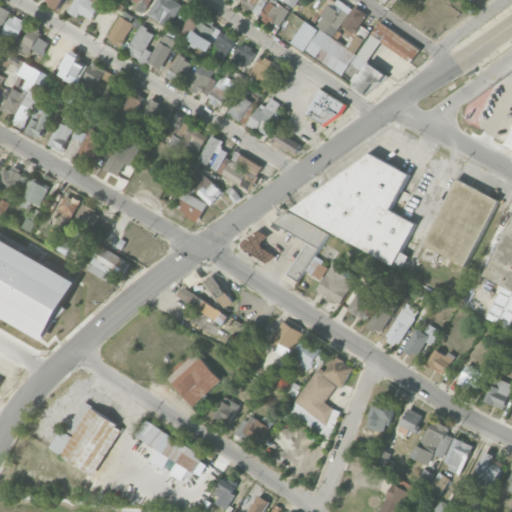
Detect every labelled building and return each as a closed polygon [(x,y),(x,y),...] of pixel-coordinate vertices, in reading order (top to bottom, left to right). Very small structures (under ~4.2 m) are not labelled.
[(49,0),(48,4),(59,9),(63,0),(49,0)] [(101,0),(75,0),(69,12),(77,17),(80,12),(90,18),(101,0)] [(132,0),(132,1),(150,8),(152,0),(132,0)] [(156,0),(148,15),(169,27),(184,3),(178,0),(156,0)] [(267,0),(242,0),(240,6),(260,15),(267,0)] [(289,10),(270,0),(268,0),(260,16),(280,27),(289,10)] [(0,30),(11,11),(0,5),(0,30)] [(143,21),(125,10),(107,37),(121,46),(134,26),(138,28),(143,21)] [(11,15),(1,35),(15,43),(26,22),(11,15)] [(209,51),(213,44),(220,47),(216,56),(224,60),(236,37),(203,19),(191,41),(209,51)] [(152,50),(148,49),(155,31),(139,25),(128,54),(147,62),(152,50)] [(28,55),(31,49),(42,55),(49,42),(40,37),(41,34),(30,28),(18,50),(28,55)] [(163,69),(177,39),(163,33),(149,62),(163,69)] [(256,50),(240,43),(233,58),(249,65),(256,50)] [(88,65),(79,61),(82,54),(71,49),(59,76),(78,85),(88,65)] [(193,62),(179,54),(168,74),(182,82),(193,62)] [(260,55),(250,74),(264,82),(275,64),(260,55)] [(51,75),(24,62),(18,74),(27,79),(21,91),(13,87),(1,112),(27,125),(51,75)] [(125,80),(112,75),(113,72),(91,62),(80,88),(91,93),(94,87),(104,92),(101,98),(114,104),(125,80)] [(212,78),(215,69),(199,63),(189,88),(209,95),(216,79),(212,78)] [(221,107),(236,83),(222,74),(208,99),(221,107)] [(238,121),(254,103),(246,96),(252,89),(247,85),(225,109),(238,121)] [(118,113),(132,119),(144,94),(130,87),(118,113)] [(343,101),(320,88),(306,113),(328,126),(343,101)] [(150,128),(163,104),(152,98),(139,122),(150,128)] [(248,126),(269,135),(283,103),(270,98),(264,110),(256,107),(248,126)] [(41,138),(52,113),(37,107),(26,132),(41,138)] [(79,114),(65,108),(51,146),(65,151),(79,114)] [(172,113),(163,130),(173,135),(175,132),(184,137),(191,123),(172,113)] [(182,146),(200,153),(208,134),(190,126),(182,146)] [(84,141),(87,132),(77,129),(73,137),(84,141)] [(98,161),(108,137),(90,129),(79,153),(98,161)] [(297,152),(302,144),(281,131),(276,140),(297,152)] [(224,141),(211,135),(199,160),(211,166),(211,167),(218,171),(227,151),(221,148),(224,141)] [(118,143),(105,168),(120,175),(126,163),(132,166),(144,143),(129,136),(124,146),(118,143)] [(258,174),(263,165),(237,151),(232,159),(258,174)] [(416,222),(392,210),(410,172),(374,155),(285,208),(402,266),(407,256),(403,249),(416,222)] [(218,171),(249,189),(257,175),(227,157),(218,171)] [(27,176),(20,173),(21,171),(4,165),(0,176),(0,186),(21,194),(27,176)] [(202,180),(191,173),(184,184),(214,204),(224,189),(205,176),(202,180)] [(424,245),(468,265),(499,197),(455,177),(424,245)] [(41,205),(49,187),(29,178),(17,203),(29,208),(32,201),(41,205)] [(175,208),(199,221),(208,204),(185,191),(175,208)] [(81,202),(64,192),(55,208),(72,217),(81,202)] [(73,222),(90,232),(101,214),(84,203),(73,222)] [(329,233),(286,210),(279,224),(308,241),(290,275),(300,281),(305,270),(322,279),(329,265),(316,257),(329,233)] [(511,213),(485,276),(503,283),(488,318),(511,328),(511,213)] [(58,250),(69,255),(80,231),(69,226),(58,250)] [(276,256),(261,245),(268,235),(257,227),(243,247),(269,265),(276,256)] [(78,278),(0,239),(0,314),(48,338),(78,278)] [(132,261),(100,245),(88,270),(110,281),(113,273),(124,279),(132,261)] [(341,304),(354,279),(330,266),(317,291),(341,304)] [(233,303),(216,275),(206,282),(222,309),(233,303)] [(365,320),(380,296),(363,285),(348,309),(365,320)] [(224,325),(230,316),(185,287),(179,296),(224,325)] [(398,306),(385,298),(367,326),(380,334),(398,306)] [(397,346),(420,310),(408,303),(385,338),(397,346)] [(291,357),(304,331),(282,320),(269,346),(291,357)] [(426,342),(432,345),(440,329),(429,324),(425,331),(416,327),(404,349),(418,357),(426,342)] [(291,358),(308,370),(323,349),(306,336),(291,358)] [(247,357),(255,350),(246,341),(239,348),(247,357)] [(427,365),(447,374),(455,356),(435,347),(427,365)] [(223,378),(196,351),(168,378),(196,406),(223,378)] [(317,367),(292,408),(290,413),(325,435),(332,437),(340,410),(337,410),(325,402),(336,385),(342,387),(352,371),(353,367),(335,355),(326,370),(317,367)] [(479,391),(488,374),(468,363),(459,380),(479,391)] [(294,399),(301,388),(283,376),(276,387),(294,399)] [(506,408),(511,387),(511,382),(493,377),(486,402),(506,408)] [(229,424),(241,406),(225,396),(213,415),(229,424)] [(388,433),(395,402),(374,397),(367,428),(388,433)] [(124,426),(84,403),(67,432),(61,428),(50,448),(101,478),(111,461),(105,458),(124,426)] [(401,425),(416,432),(424,415),(408,408),(401,425)] [(259,447),(271,427),(249,413),(236,434),(259,447)] [(205,456),(146,418),(136,435),(158,449),(150,460),(166,470),(173,459),(194,472),(205,456)] [(430,465),(436,454),(444,458),(454,437),(447,434),(450,427),(432,418),(414,458),(430,465)] [(461,472),(474,446),(456,437),(443,464),(461,472)] [(493,491),(505,461),(483,452),(471,482),(493,491)] [(429,489),(441,495),(450,478),(438,471),(429,489)] [(214,503),(229,508),(238,485),(223,480),(214,503)] [(379,511),(399,511),(410,491),(394,483),(379,511)] [(263,511),(269,500),(257,495),(249,511),(263,511)] [(471,511),(473,511),(485,511),(490,500),(478,495),(471,511)] [(444,511),(448,504),(439,501),(435,509),(440,511),(444,511)]
